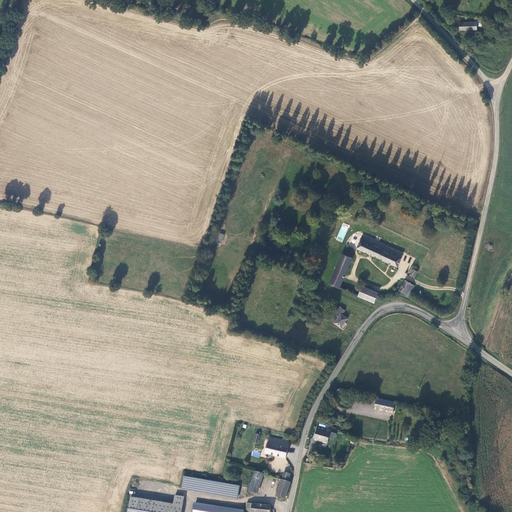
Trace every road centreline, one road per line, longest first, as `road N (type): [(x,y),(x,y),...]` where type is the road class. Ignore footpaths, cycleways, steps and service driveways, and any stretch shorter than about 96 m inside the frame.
road 1 (unclassified): [(456,334),(406,306),(369,320),(305,427),(288,511)]
road 2 (unclassified): [(495,92),(495,159),(456,334)]
road 3 (unclassified): [(413,0),(495,92)]
